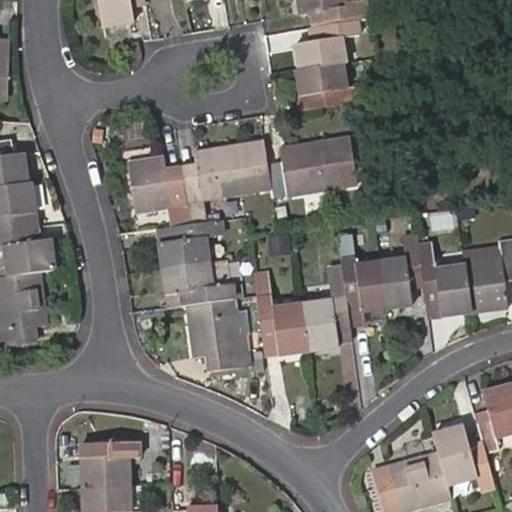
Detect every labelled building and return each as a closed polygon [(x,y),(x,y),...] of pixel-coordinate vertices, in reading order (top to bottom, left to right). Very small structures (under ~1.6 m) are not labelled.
[(94,0),(100,27),(133,20),(129,0),(94,0)] [(313,26),(349,21),(345,0),(297,0),(300,14),(311,13),(313,26)] [(349,21),(313,26),(310,27),(312,40),(294,43),(298,68),(343,61),(346,61),(342,36),(350,35),(349,21)] [(343,61),(298,68),(296,68),(299,94),(317,92),(319,106),(359,100),(357,86),(347,87),(343,61)] [(319,106),(317,92),(299,94),(302,108),(319,106)] [(280,161),(265,164),(269,188),(271,197),(357,183),(349,136),(278,149),(280,161)] [(0,184),(26,182),(22,151),(12,152),(10,139),(0,140),(0,184)] [(179,163),(180,166),(189,224),(203,222),(200,199),(269,188),(265,164),(262,141),(192,151),(193,161),(179,163)] [(173,226),(189,224),(180,166),(163,168),(161,157),(126,161),(134,210),(170,205),(173,226)] [(26,182),(0,184),(0,230),(35,226),(29,182),(26,182)] [(459,206),(461,217),(473,216),(471,204),(459,206)] [(189,224),(173,226),(156,228),(162,266),(209,260),(205,235),(223,233),(222,220),(203,222),(189,224)] [(35,226),(0,230),(0,245),(3,245),(6,275),(39,270),(55,267),(50,237),(37,239),(35,226)] [(341,265),(347,311),(361,309),(386,306),(379,260),(355,262),(351,232),(337,234),(341,265)] [(379,260),(386,306),(411,302),(409,285),(422,283),(417,245),(416,232),(403,235),(405,256),(379,260)] [(465,262),(472,309),(506,305),(504,279),(511,278),(511,239),(496,240),(497,246),(464,250),(465,262)] [(472,309),(465,262),(436,266),(433,244),(417,245),(422,283),(424,298),(439,297),(441,314),(472,309)] [(212,285),(223,284),(220,259),(209,260),(212,285)] [(212,285),(209,260),(162,266),(167,306),(186,303),(233,298),(238,297),(237,282),(223,284),(212,285)] [(301,302),(308,350),(337,345),(335,328),(349,327),(347,311),(341,265),(326,267),(331,298),(301,302)] [(39,270),(6,275),(0,275),(0,345),(37,340),(35,325),(46,324),(39,270)] [(278,353),(308,350),(301,302),(272,305),(268,277),(254,279),(262,338),(275,336),(278,353)] [(439,297),(424,298),(427,315),(441,314),(439,297)] [(233,298),(186,303),(193,354),(204,353),(239,349),(235,310),(233,298)] [(244,309),(235,310),(239,349),(204,353),(207,370),(251,365),(244,309)] [(363,324),(361,309),(347,311),(349,327),(363,324)] [(351,344),(349,327),(335,328),(337,345),(351,344)] [(275,336),(262,338),(265,355),(278,353),(275,336)] [(473,411),(481,440),(484,449),(497,445),(494,435),(511,429),(511,383),(511,382),(482,390),(486,407),(473,411)] [(491,475),(484,449),(481,440),(468,444),(462,423),(432,431),(436,450),(446,482),(475,474),(477,479),(491,475)] [(97,456),(81,457),(82,488),(130,487),(128,455),(139,454),(139,441),(97,442),(97,456)] [(80,443),(81,457),(97,456),(97,442),(80,443)] [(386,511),(449,495),(446,482),(436,450),(385,466),(388,477),(375,481),(383,511),(386,511)] [(130,487),(82,488),(82,511),(149,511),(132,511),(130,487)] [(0,505),(15,505),(14,490),(0,490),(0,505)]
